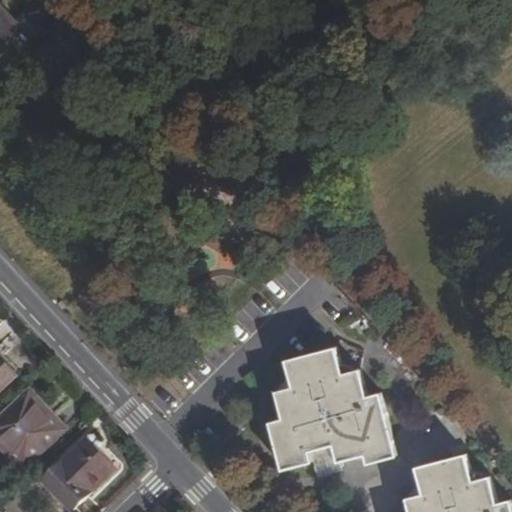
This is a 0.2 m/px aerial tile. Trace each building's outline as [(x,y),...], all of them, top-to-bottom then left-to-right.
[(18,43),(30,55),(56,31),(52,26),(34,8),(21,20),(0,0),(0,51),(4,56),(18,43)] [(52,26),(56,31),(68,19),(64,15),(52,26)] [(336,438),(341,455),(369,449),(372,456),(402,449),(384,387),(371,390),(364,363),(347,368),(339,341),(292,354),(299,382),(281,387),(288,414),(274,417),(287,463),(314,457),(310,444),(336,438)] [(0,362),(17,379),(26,371),(3,349),(0,351),(0,362)] [(0,395),(17,379),(0,362),(0,395)] [(0,440),(26,468),(65,431),(54,418),(57,415),(34,392),(0,425),(0,440)] [(119,470),(90,440),(47,482),(76,511),(119,470)] [(511,511),(511,493),(500,497),(493,471),(476,476),(468,448),(421,461),(428,489),(411,493),(416,511),(511,511)]
